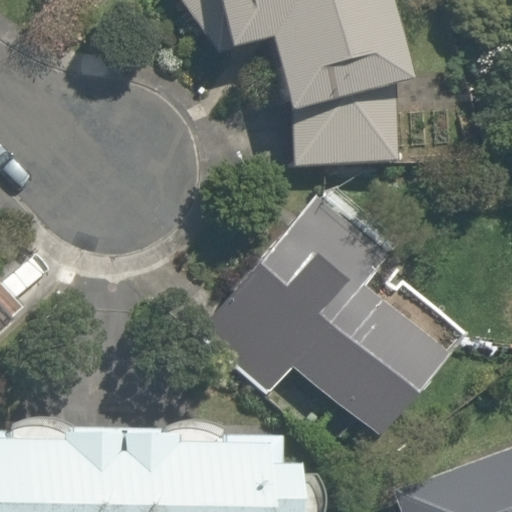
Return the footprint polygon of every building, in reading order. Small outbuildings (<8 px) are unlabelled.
[(157,0),(195,44),(236,34),(254,109),(386,76),(367,0),(157,0)] [(404,163),(404,107),(371,107),(371,100),(311,99),(311,111),(275,111),(274,163),(404,163)] [(354,442),(453,331),(295,192),(177,326),(253,393),(273,370),(354,442)] [(293,511),(295,474),(265,473),(266,427),(0,418),(0,511),(293,511)] [(382,511),(511,511),(511,436),(373,484),(382,511)]
